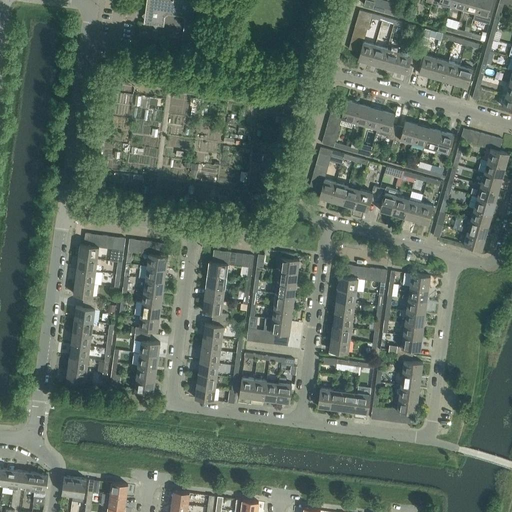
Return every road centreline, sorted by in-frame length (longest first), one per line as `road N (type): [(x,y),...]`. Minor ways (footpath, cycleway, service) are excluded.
road 1 (residential): [(454,257),(426,439),(297,424)]
road 2 (residential): [(297,424),(177,404),(194,226)]
road 3 (residential): [(28,433),(41,395),(65,210)]
road 4 (residential): [(65,210),(94,0)]
road 5 (residential): [(511,122),(328,72)]
road 6 (residential): [(297,424),(323,252)]
road 7 (residential): [(288,207),(328,72)]
road 8 (residential): [(454,257),(328,218)]
road 9 (residential): [(65,210),(194,226)]
